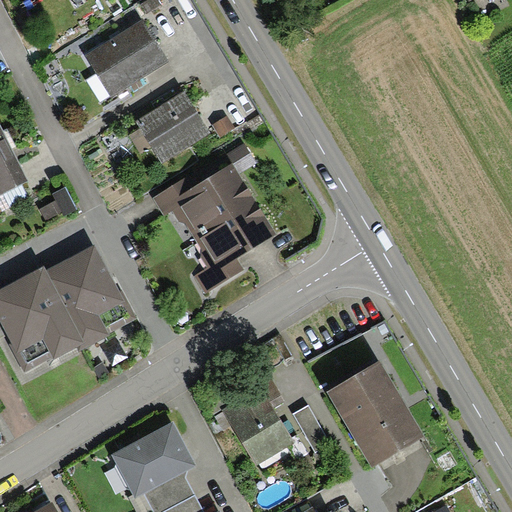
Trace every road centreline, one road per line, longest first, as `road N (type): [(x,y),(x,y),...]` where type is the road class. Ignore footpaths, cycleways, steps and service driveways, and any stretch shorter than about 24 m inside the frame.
road 1 (residential): [(0,478),(374,243)]
road 2 (primary): [(230,0),(374,243)]
road 3 (primary): [(374,243),(511,475)]
road 4 (residential): [(298,373),(379,511)]
